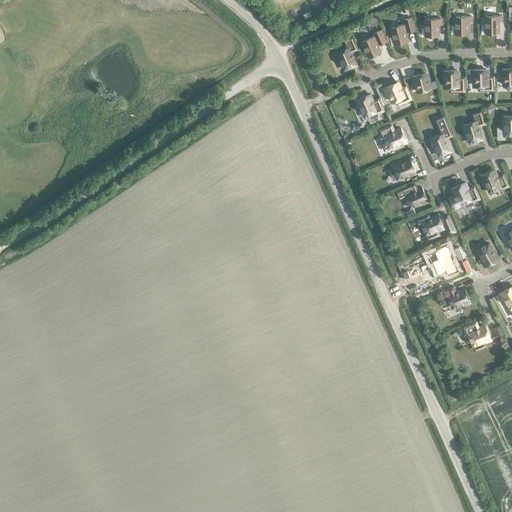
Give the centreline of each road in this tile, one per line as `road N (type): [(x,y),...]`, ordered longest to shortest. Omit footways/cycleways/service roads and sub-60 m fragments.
road 1 (unclassified): [(480,511),(279,59)]
road 2 (unclassified): [(0,246),(279,59)]
